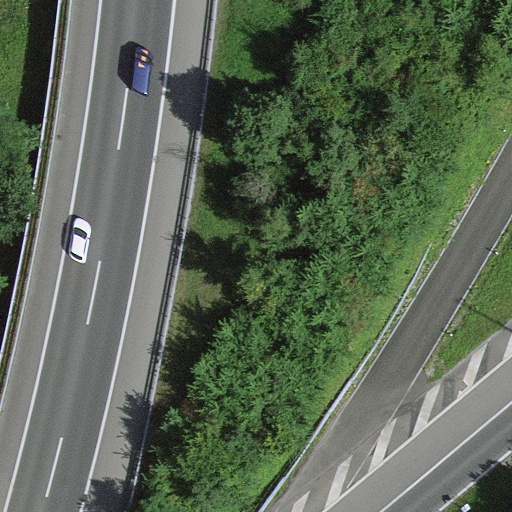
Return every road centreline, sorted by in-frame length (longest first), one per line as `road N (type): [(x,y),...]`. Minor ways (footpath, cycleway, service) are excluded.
road 1 (motorway): [(41,511),(96,293),(139,0)]
road 2 (motorway): [(511,426),(409,511)]
